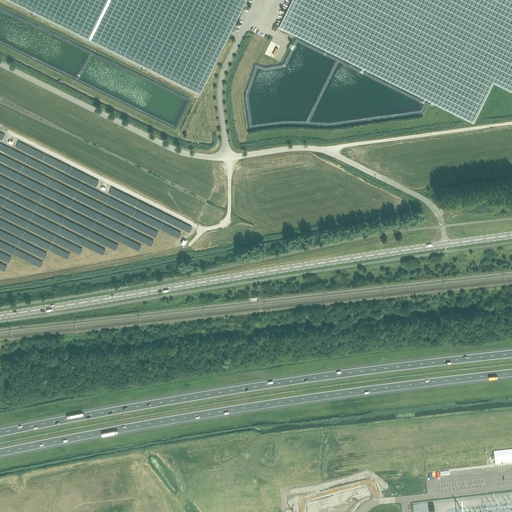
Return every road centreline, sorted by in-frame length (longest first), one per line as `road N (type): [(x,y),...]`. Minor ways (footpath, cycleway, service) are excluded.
road 1 (motorway): [(0,453),(262,406),(511,374)]
road 2 (motorway): [(511,355),(261,386),(0,433)]
road 3 (unclassified): [(442,226),(420,196),(327,151),(187,154),(0,63)]
road 4 (primary): [(0,315),(445,244)]
